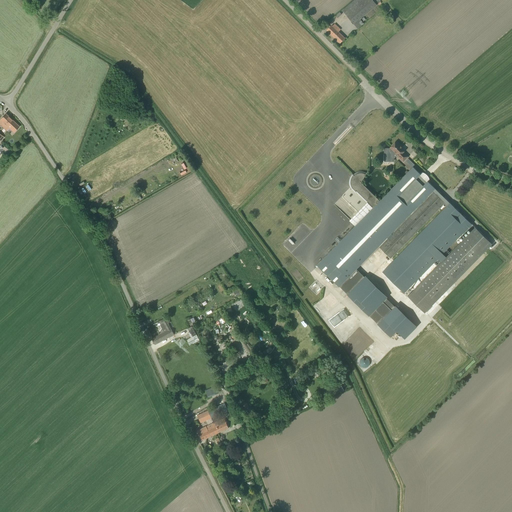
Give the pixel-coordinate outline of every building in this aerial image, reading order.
[(381,1),(380,0),(353,0),(342,10),(357,28),(361,25),(364,23),(360,19),(381,1)] [(340,43),(345,38),(338,31),(340,29),(338,26),(337,27),(334,24),(333,26),(332,25),(327,30),(340,43)] [(0,119),(0,124),(2,127),(5,124),(10,118),(6,113),(0,119)] [(9,127),(14,132),(19,126),(10,118),(5,124),(2,127),(6,130),(9,127)] [(400,144),(397,141),(390,148),(384,148),(384,154),(387,154),(387,158),(394,158),(397,155),(403,161),(408,157),(403,152),(405,150),(400,145),(400,144)] [(410,328),(392,310),(395,306),(386,298),(388,297),(365,275),(364,277),(356,268),(426,197),(432,191),(433,192),(380,247),(391,258),(445,203),(447,206),(382,272),(404,293),(424,313),(425,313),(425,312),(492,244),(475,228),(475,227),(472,224),(450,203),(435,188),(428,181),(427,182),(419,175),(420,174),(413,167),(380,201),(361,182),(368,171),(366,174),(363,173),(361,173),(358,173),(356,174),(354,175),(352,173),(352,174),(353,175),(352,177),(351,180),(350,183),(351,186),(352,188),(355,186),(357,189),(356,191),(373,207),(356,225),(357,226),(317,265),(339,287),(339,286),(347,294),(369,316),(369,315),(378,324),(377,324),(391,337),(396,331),(402,337),(410,328)] [(238,288),(233,292),(237,297),(242,293),(238,288)] [(281,289),(273,292),(276,297),(277,296),(278,297),(281,296),(280,295),(283,293),(281,289)] [(158,333),(159,335),(152,338),(155,344),(174,334),(171,329),(173,328),(168,317),(165,318),(153,324),(155,327),(160,324),(163,329),(161,330),(161,331),(161,332),(158,333)] [(194,325),(193,322),(195,321),(194,317),(187,320),(190,327),(194,325)] [(196,335),(187,340),(190,345),(199,340),(196,335)] [(363,368),(370,365),(367,357),(360,360),(363,368)] [(229,368),(233,374),(237,372),(236,371),(239,369),(236,364),(229,368)] [(325,397),(342,388),(340,384),(332,389),(323,394),(325,397)] [(208,397),(220,393),(217,386),(206,390),(208,397)] [(249,409),(247,402),(240,404),(243,412),(249,409)] [(208,411),(211,418),(228,410),(225,403),(208,411)] [(211,418),(208,411),(197,416),(201,423),(211,418)] [(214,427),(215,426),(218,433),(228,428),(224,418),(212,423),(214,427)] [(199,434),(202,440),(218,433),(215,426),(214,427),(212,423),(197,430),(199,434)]
